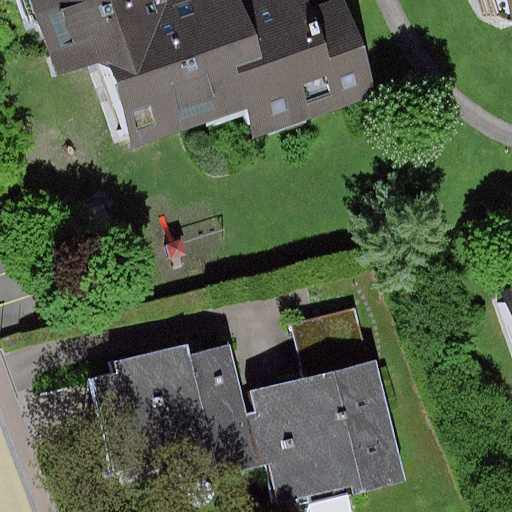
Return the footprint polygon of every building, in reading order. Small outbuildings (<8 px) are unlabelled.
[(30,0),(55,74),(96,60),(100,59),(129,145),(250,105),(236,65),(257,58),(237,0),(30,0)] [(351,0),(311,0),(310,1),(309,0),(237,0),(257,58),(236,65),(250,105),(261,140),(385,100),(351,0)] [(511,0),(496,0),(511,41),(511,40),(511,0)] [(511,283),(491,291),(511,351),(511,283)] [(369,306),(303,321),(314,372),(380,358),(369,306)] [(115,368),(91,373),(120,505),(265,473),(251,408),(236,339),(188,349),(187,343),(113,359),(115,368)] [(263,405),(251,408),(273,511),(276,511),(408,483),(380,358),(314,372),(258,385),(263,405)]
